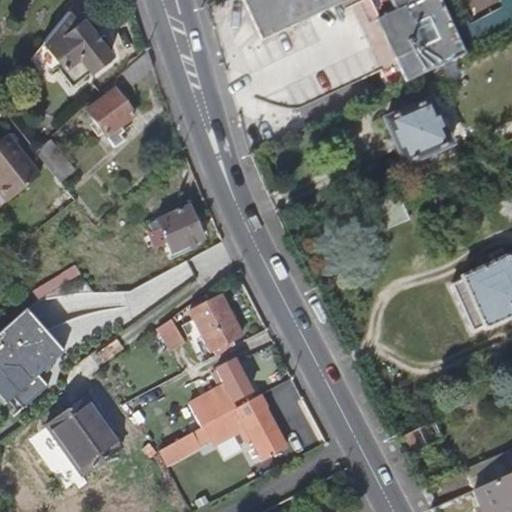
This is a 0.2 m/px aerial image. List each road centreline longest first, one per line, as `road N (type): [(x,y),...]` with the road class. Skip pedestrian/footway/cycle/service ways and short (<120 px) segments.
road 1 (primary): [(394,511),(215,149),(168,0)]
road 2 (unknown): [(349,38),(200,101)]
road 3 (unknown): [(360,444),(231,511)]
